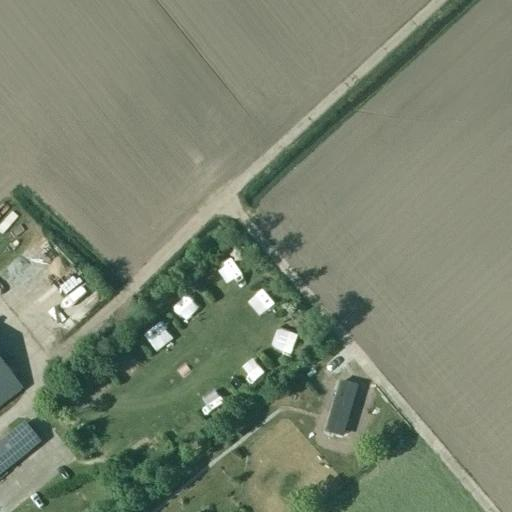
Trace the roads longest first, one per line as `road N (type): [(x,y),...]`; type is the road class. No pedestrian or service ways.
road 1 (track): [(221,203),(486,511)]
road 2 (track): [(233,193),(443,0)]
